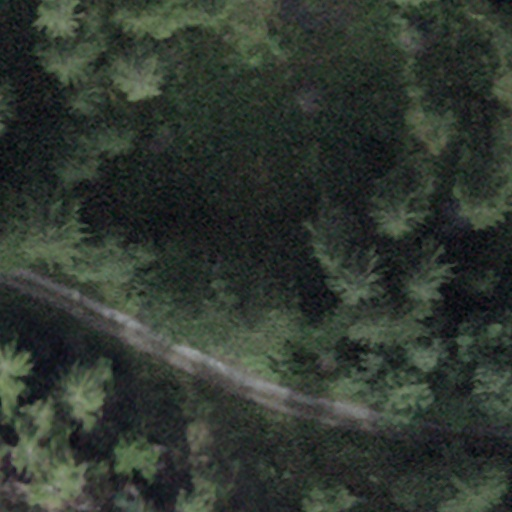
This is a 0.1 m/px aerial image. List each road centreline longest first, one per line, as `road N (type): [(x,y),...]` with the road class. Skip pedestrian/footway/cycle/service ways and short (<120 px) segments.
road 1 (track): [(0,289),(184,354),(511,432)]
road 2 (trunk): [(324,511),(0,310)]
